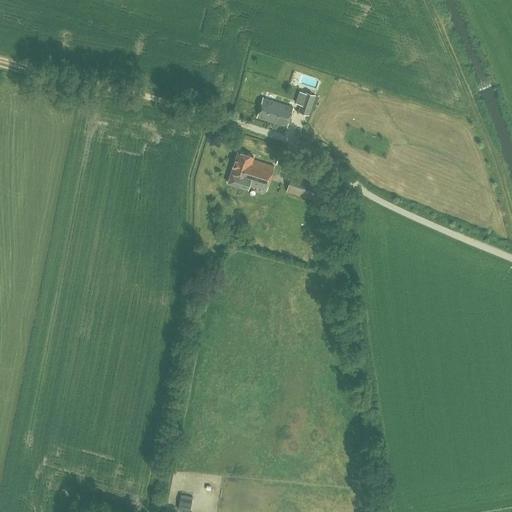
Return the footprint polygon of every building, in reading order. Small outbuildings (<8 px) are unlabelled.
[(309,115),(315,95),(305,91),(299,111),(309,115)] [(286,127),(293,107),(264,97),(257,117),(286,127)] [(266,190),(274,166),(252,159),(253,156),(238,151),(228,182),(248,189),(249,185),(266,190)] [(319,202),(325,181),(293,171),(286,192),(319,202)] [(193,496),(181,494),(179,508),(190,510),(193,496)]
